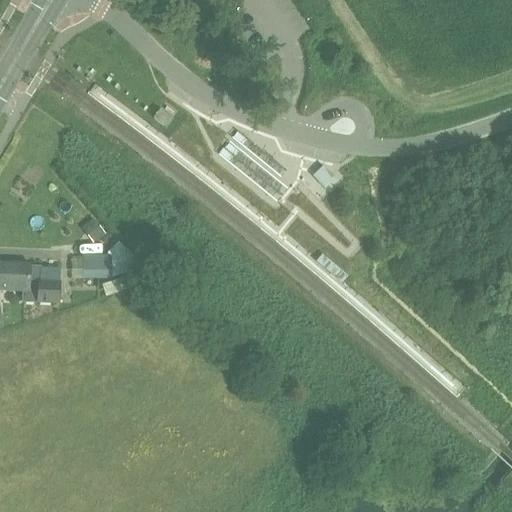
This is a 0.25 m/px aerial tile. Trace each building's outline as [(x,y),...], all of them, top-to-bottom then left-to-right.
[(153,117),(164,125),(167,128),(172,121),(159,111),(153,117)] [(317,183),(325,190),(336,179),(328,172),(323,178),(317,183)] [(85,231),(93,242),(99,238),(105,234),(96,222),(85,231)] [(105,234),(99,238),(104,245),(111,239),(107,232),(105,234)] [(113,241),(114,268),(131,267),(130,241),(113,241)] [(84,256),(83,279),(113,279),(112,256),(84,256)] [(0,291),(24,292),(23,302),(59,304),(60,284),(40,283),(41,268),(31,268),(31,265),(0,263),(0,291)] [(73,305),(88,299),(83,285),(68,291),(73,305)] [(2,300),(0,300),(0,328),(10,326),(2,300)]
